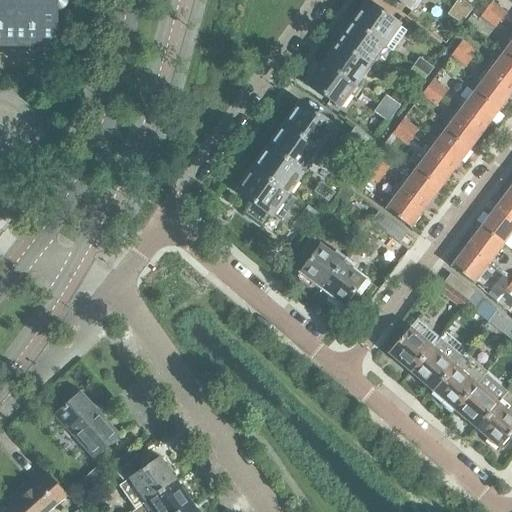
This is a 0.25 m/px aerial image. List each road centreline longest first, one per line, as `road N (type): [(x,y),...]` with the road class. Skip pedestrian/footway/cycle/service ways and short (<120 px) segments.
road 1 (tertiary): [(67,274),(136,128),(176,0)]
road 2 (residential): [(338,371),(511,144)]
road 3 (residential): [(167,226),(325,0)]
road 4 (tertiary): [(137,0),(103,130),(30,251)]
road 5 (residential): [(264,511),(143,329),(108,295)]
road 6 (residential): [(338,371),(167,226)]
road 7 (residential): [(507,511),(338,371)]
